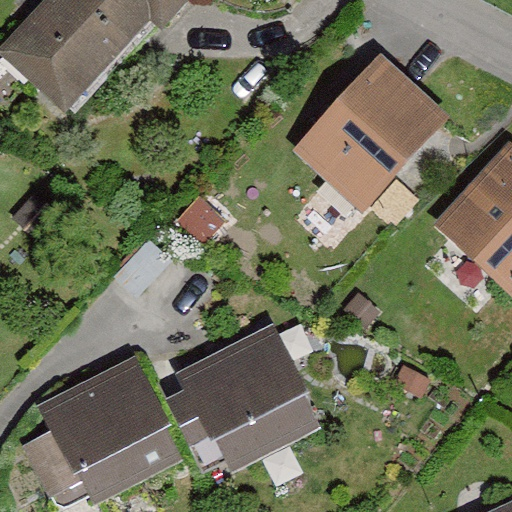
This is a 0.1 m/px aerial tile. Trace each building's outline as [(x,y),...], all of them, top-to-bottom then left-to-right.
[(51,0),(3,49),(69,114),(180,0),(51,0)] [(382,58),(300,149),(365,208),(447,117),(382,58)] [(511,148),(510,147),(441,223),(511,287),(511,148)] [(277,334),(190,377),(235,468),(322,425),(277,334)] [(136,363),(50,410),(100,504),(186,457),(136,363)]
